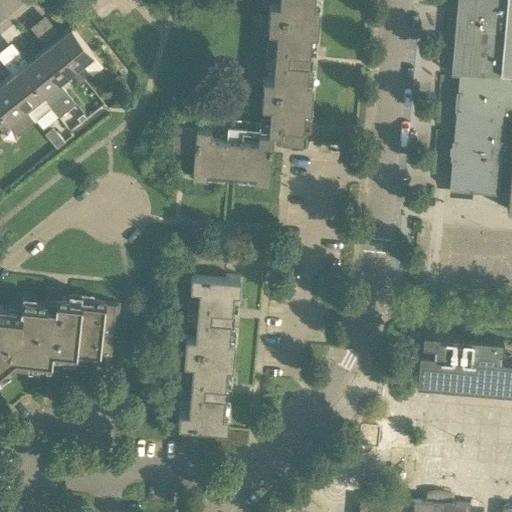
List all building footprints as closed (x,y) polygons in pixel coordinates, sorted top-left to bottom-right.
[(270,3),(269,16),(318,21),(319,7),(313,6),(313,0),(279,0),(279,3),(270,3)] [(511,0),(462,0),(457,68),(465,69),(464,74),(511,78),(511,0)] [(48,15),(33,24),(41,38),(56,29),(48,15)] [(316,34),(318,21),(269,16),(267,30),(277,31),(275,47),(266,47),(265,61),(274,62),(273,79),(263,78),(262,92),(311,96),(312,82),(306,82),(308,64),(310,64),(311,52),(309,52),(310,34),(316,34)] [(71,27),(53,41),(83,78),(89,73),(82,64),(93,55),(71,27)] [(83,78),(53,41),(36,55),(58,82),(69,74),(77,83),(83,78)] [(58,82),(36,55),(20,68),(50,106),(56,100),(48,91),(58,82)] [(50,107),(49,106),(50,106),(20,68),(3,82),(34,120),(50,107)] [(462,101),(506,106),(511,106),(511,78),(464,74),(462,101)] [(119,92),(127,86),(118,75),(111,81),(119,92)] [(0,130),(2,133),(9,126),(16,135),(34,120),(3,82),(0,84),(0,130)] [(310,110),(311,96),(262,92),(261,105),(270,106),(269,123),(260,122),(258,135),(273,137),(279,137),(279,138),(281,138),(281,137),(289,138),(289,140),(301,141),(301,139),(304,139),(305,127),(302,127),(304,109),(310,110)] [(459,128),(503,132),(506,106),(462,101),(459,128)] [(44,133),(56,148),(64,141),(52,126),(44,133)] [(224,175),(224,177),(231,178),(235,132),(227,132),(226,141),(210,139),(211,130),(174,127),(172,152),(194,154),(192,178),(206,179),(207,173),(224,175)] [(498,193),(503,132),(459,128),(455,182),(473,183),(472,190),(498,193)] [(237,176),(245,176),(255,177),(254,183),(269,185),(273,137),(258,135),(258,143),(241,142),(242,133),(235,132),(231,178),(237,178),(237,176)] [(185,334),(184,348),(233,353),(234,339),(228,338),(230,320),(232,321),(233,309),(231,308),(232,291),(238,291),(239,276),(224,275),(226,253),(192,250),(189,287),(199,287),(197,304),(188,303),(187,318),(196,319),(194,335),(185,334)] [(47,289),(46,289),(44,303),(20,300),(19,309),(15,362),(50,365),(52,353),(53,354),(99,359),(100,352),(114,353),(119,304),(60,297),(61,291),(47,289)] [(0,373),(15,362),(19,309),(0,306),(0,373)] [(511,360),(499,359),(499,352),(502,352),(503,340),(422,333),(421,345),(434,346),(433,354),(419,352),(416,384),(511,392),(511,360)] [(232,366),(233,353),(184,348),(183,362),(192,363),(191,379),(181,378),(180,393),(189,394),(188,411),(178,410),(177,425),(226,429),(228,414),(222,414),(223,396),(225,396),(227,384),(224,384),(226,366),(232,366)] [(511,511),(511,507),(504,507),(502,509),(502,511),(467,511),(469,504),(452,502),(453,496),(451,495),(449,494),(447,493),(444,492),(442,492),(439,492),(437,492),(434,492),(432,492),(429,493),(427,494),(426,494),(425,500),(409,499),(408,503),(360,499),(359,511),(511,511)]
